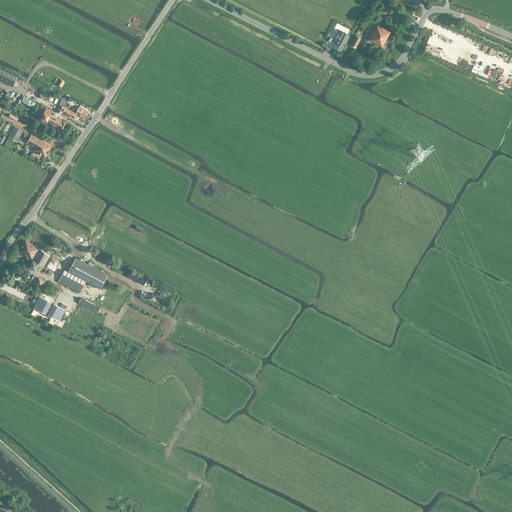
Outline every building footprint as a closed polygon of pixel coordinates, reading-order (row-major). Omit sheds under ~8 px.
[(375,44),(383,29),(377,25),(369,40),(375,44)] [(382,47),(390,32),(383,29),(375,44),(382,47)] [(343,47),(349,35),(341,31),(341,32),(340,31),(338,34),(339,35),(335,43),(333,47),(341,51),(343,47)] [(356,48),(361,38),(356,35),(350,45),(356,48)] [(0,82),(13,88),(18,79),(0,70),(0,82)] [(33,108),(36,103),(24,96),(21,101),(33,108)] [(65,108),(65,107),(69,101),(63,98),(60,103),(60,104),(60,105),(65,108)] [(56,117),(51,114),(53,111),(42,106),(41,107),(38,105),(34,113),(37,115),(36,116),(53,125),(56,117)] [(77,114),(65,107),(65,108),(60,105),(57,109),(58,109),(57,112),(61,114),(62,112),(74,118),(77,114)] [(85,118),(88,112),(79,107),(76,112),(78,113),(78,114),(85,118)] [(63,131),(68,123),(63,120),(63,121),(56,117),(53,125),(59,128),(59,129),(63,131)] [(24,145),(30,134),(14,126),(8,137),(24,145)] [(45,157),(52,146),(31,135),(26,143),(35,148),(34,151),(45,157)] [(44,266),(50,256),(26,241),(19,252),(31,259),(28,262),(31,263),(29,266),(39,272),(42,266),(44,266)] [(86,280),(100,287),(108,272),(76,256),(69,271),(86,280)] [(79,293),(86,280),(69,271),(65,270),(58,282),(79,293)] [(35,284),(42,287),(45,280),(39,277),(35,284)] [(65,310),(54,304),(39,296),(37,301),(35,299),(33,302),(36,303),(34,308),(46,314),(60,321),(65,310)] [(79,302),(98,311),(101,305),(82,296),(79,302)] [(14,300),(13,304),(22,309),(24,305),(14,300)]
